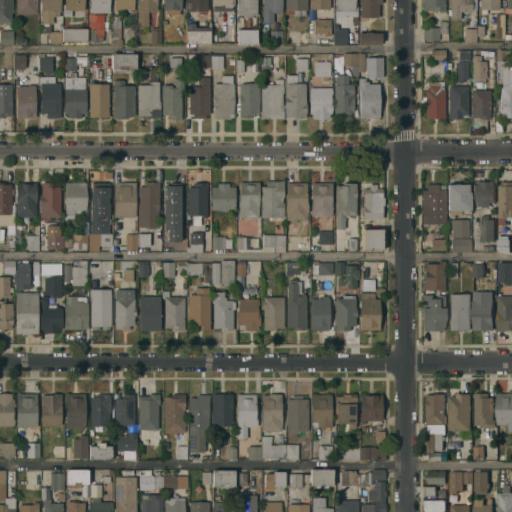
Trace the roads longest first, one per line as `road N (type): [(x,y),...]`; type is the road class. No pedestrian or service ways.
road 1 (residential): [(402,0),(407,511)]
road 2 (residential): [(511,151),(0,148)]
road 3 (residential): [(511,360),(0,360)]
